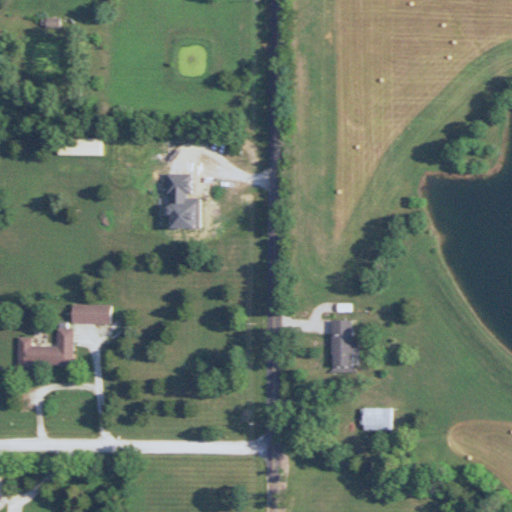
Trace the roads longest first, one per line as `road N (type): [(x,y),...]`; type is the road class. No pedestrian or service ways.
road 1 (residential): [(281,511),(278,0)]
road 2 (residential): [(283,450),(0,444)]
